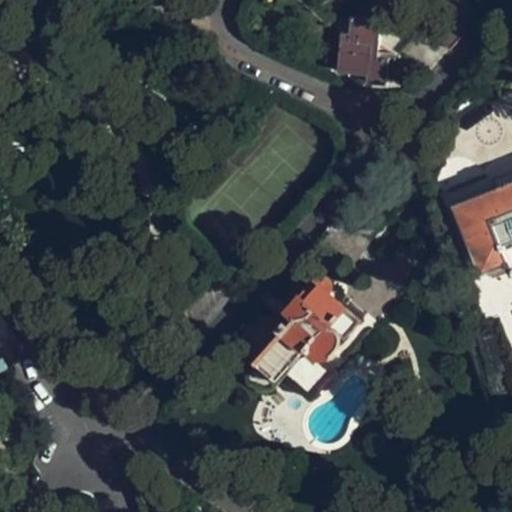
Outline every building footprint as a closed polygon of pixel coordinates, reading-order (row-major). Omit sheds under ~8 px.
[(365,0),(353,8),(352,31),(342,30),(340,68),(368,69),(367,79),(387,79),(387,75),(395,75),(396,47),(386,47),(386,41),(379,41),(380,7),(386,5),(390,12),(409,20),(427,8),(423,0),(365,0)] [(475,16),(471,12),(457,0),(436,0),(420,19),(449,45),(475,16)] [(511,168),(491,176),(493,182),(450,199),(478,270),(508,259),(511,271),(511,270),(511,168)] [(287,303),(271,289),(258,303),(280,322),(277,325),(280,328),(254,358),(275,377),(282,369),(313,394),(370,327),(330,292),(336,284),(333,277),(328,276),(322,278),(326,273),(319,267),(287,303)] [(19,380),(20,365),(0,374),(0,399),(20,390),(19,380)] [(511,511),(511,497),(472,511),(466,494),(436,504),(438,511),(511,511)]
